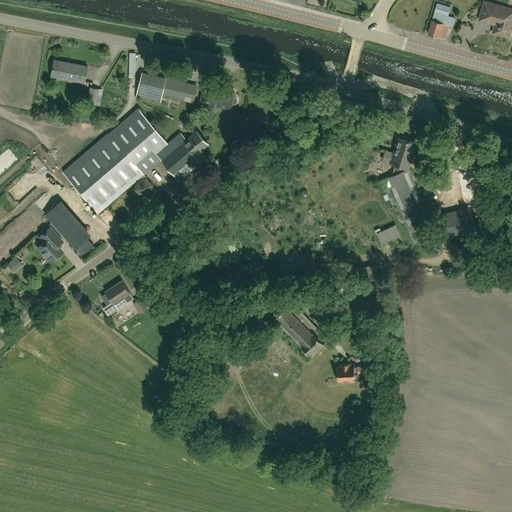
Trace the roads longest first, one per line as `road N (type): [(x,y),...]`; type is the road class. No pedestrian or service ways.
road 1 (unclassified): [(0,342),(64,284),(344,91)]
road 2 (unclassified): [(344,91),(0,18)]
road 3 (unclassified): [(511,140),(344,91)]
road 4 (tertiary): [(511,73),(374,34)]
road 5 (tertiary): [(360,31),(229,0)]
